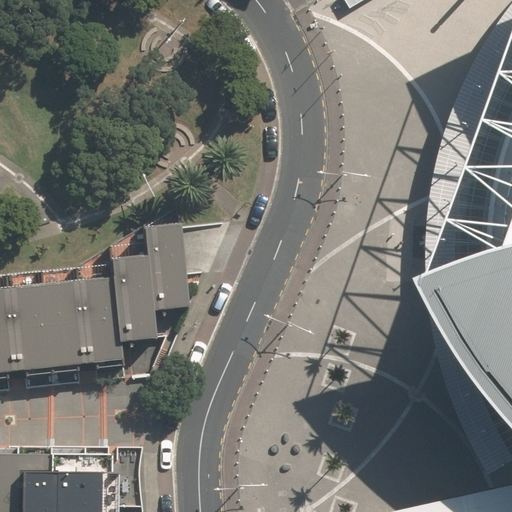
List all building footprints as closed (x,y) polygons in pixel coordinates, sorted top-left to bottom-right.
[(511,0),(510,7),(488,35),(467,70),(445,119),(435,156),(428,197),(424,226),(424,246),(411,281),(398,287),(410,310),(427,342),(448,371),(477,409),(508,446),(511,448),(511,0)] [(0,391),(150,376),(165,336),(156,337),(154,313),(187,309),(184,274),(182,249),(179,227),(142,229),(145,257),(111,262),(113,277),(0,289),(0,391)] [(478,462),(508,446),(477,409),(448,371),(427,342),(415,347),(478,462)] [(107,477),(107,459),(0,457),(0,511),(114,511),(115,504),(115,475),(107,477)] [(511,511),(511,485),(388,511),(511,511)]
